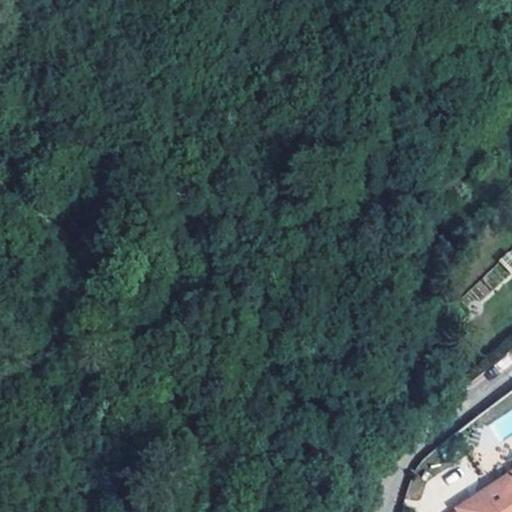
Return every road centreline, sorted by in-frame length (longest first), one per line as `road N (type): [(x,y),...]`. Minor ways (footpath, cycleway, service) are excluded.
road 1 (track): [(393,452),(408,334),(392,190),(357,78),(315,0)]
road 2 (track): [(0,191),(65,242),(131,314),(229,511)]
road 3 (residential): [(511,363),(407,444),(392,464),(381,511)]
